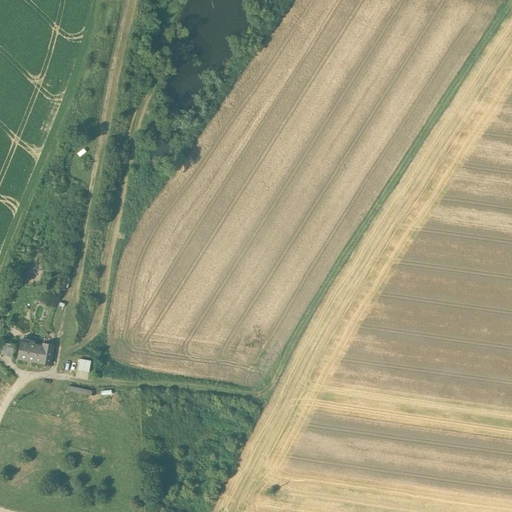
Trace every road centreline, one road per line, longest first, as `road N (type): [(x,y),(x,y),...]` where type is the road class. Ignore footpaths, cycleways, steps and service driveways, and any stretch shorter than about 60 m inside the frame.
road 1 (track): [(51,374),(121,386),(266,390),(506,0)]
road 2 (track): [(51,374),(124,0)]
road 3 (track): [(54,360),(95,328),(115,205),(164,40)]
